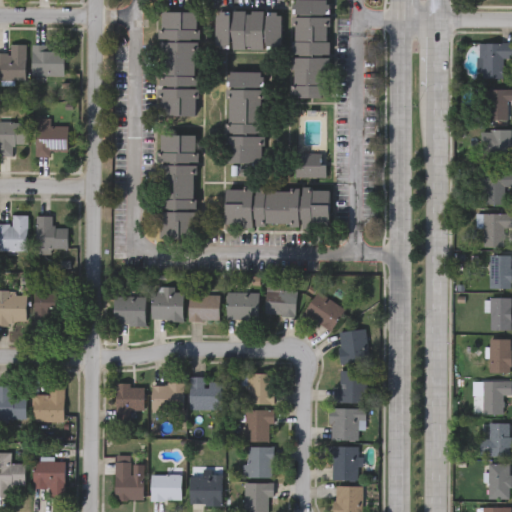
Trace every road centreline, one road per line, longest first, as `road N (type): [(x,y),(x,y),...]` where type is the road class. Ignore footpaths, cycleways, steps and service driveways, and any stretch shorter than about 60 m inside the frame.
road 1 (residential): [(92,0),(89,511)]
road 2 (primary): [(398,18),(395,511)]
road 3 (primary): [(435,511),(439,95)]
road 4 (residential): [(0,357),(298,354)]
road 5 (residential): [(301,511),(298,354)]
